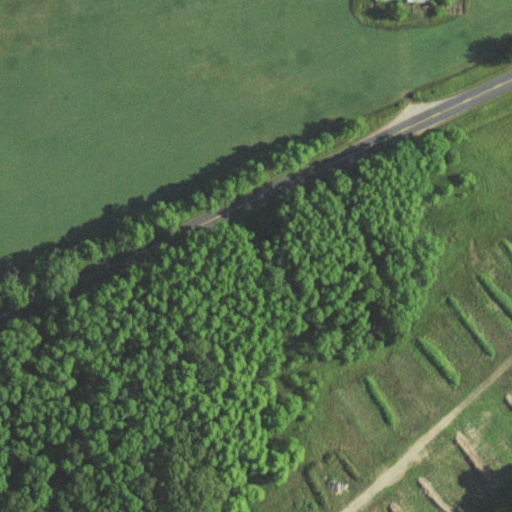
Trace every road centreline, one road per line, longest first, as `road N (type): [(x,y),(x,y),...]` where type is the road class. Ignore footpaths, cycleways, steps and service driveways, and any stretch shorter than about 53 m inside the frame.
road 1 (residential): [(0,308),(511,72)]
road 2 (track): [(478,389),(338,511)]
